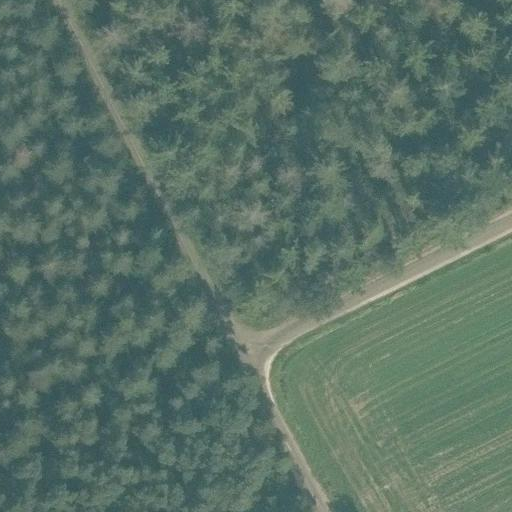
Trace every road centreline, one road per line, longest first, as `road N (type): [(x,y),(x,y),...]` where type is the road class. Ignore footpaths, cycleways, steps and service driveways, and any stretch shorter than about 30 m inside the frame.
road 1 (unclassified): [(250,354),(68,0)]
road 2 (unclassified): [(250,354),(511,225)]
road 3 (track): [(250,354),(0,484)]
road 4 (unclassified): [(330,511),(250,354)]
